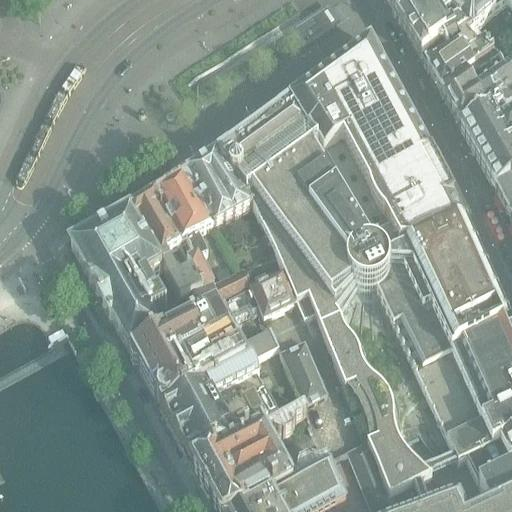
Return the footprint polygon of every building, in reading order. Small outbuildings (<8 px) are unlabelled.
[(441,24),(452,18),(449,13),(438,0),(435,2),(434,1),(430,5),(426,0),(384,0),(392,13),(402,30),(418,58),(418,59),(426,73),(462,50),(461,48),(467,44),(466,43),(468,42),(457,29),(452,33),(450,31),(447,33),(441,24)] [(508,7),(502,0),(426,0),(430,5),(434,1),(433,0),(450,0),(456,6),(449,13),(452,18),(458,25),(456,27),(457,29),(468,42),(472,39),(508,7)] [(511,0),(502,0),(508,7),(511,11),(511,0)] [(291,35),(301,51),(319,39),(335,29),(324,13),(291,35)] [(441,98),(494,63),(484,51),(476,56),(469,47),(467,44),(461,48),(462,50),(426,73),(427,75),(441,98)] [(429,161),(379,68),(380,67),(369,48),(351,61),(290,106),(291,106),(290,107),(289,106),(288,107),(323,161),(326,159),(376,242),(373,244),(388,265),(463,229),(447,196),(447,195),(435,172),(429,161)] [(460,132),(511,97),(511,88),(494,63),(441,98),(441,99),(445,107),(459,131),(460,132)] [(511,97),(460,132),(496,197),(511,188),(511,97)] [(511,339),(509,333),(509,332),(500,312),(464,231),(463,229),(388,265),(373,244),(323,161),(288,107),(279,114),(227,152),(216,159),(217,160),(234,183),(251,215),(252,215),(274,259),(283,281),(297,312),(303,328),(315,323),(345,394),(346,393),(352,400),(357,407),(361,416),(364,422),(366,429),(368,437),(369,443),(369,447),(367,448),(346,458),(348,461),(368,511),(389,511),(391,511),(406,504),(403,496),(432,483),(429,481),(457,468),(458,470),(465,466),(487,511),(491,511),(511,502),(511,339)] [(234,183),(217,160),(186,181),(214,236),(251,215),(234,183)] [(197,243),(214,236),(186,181),(154,202),(182,250),(186,248),(190,256),(189,256),(192,261),(186,265),(192,274),(203,295),(203,296),(215,291),(201,265),(208,261),(197,243)] [(511,188),(496,197),(495,197),(497,199),(505,214),(504,214),(505,216),(510,227),(511,227),(511,229),(511,228),(511,188)] [(166,259),(180,251),(182,250),(154,202),(154,201),(128,218),(161,274),(163,273),(180,305),(203,295),(192,274),(178,280),(166,259)] [(155,301),(145,284),(161,274),(128,218),(70,251),(89,285),(88,285),(110,326),(111,325),(130,359),(162,341),(151,323),(166,315),(158,300),(155,301)] [(196,324),(252,296),(252,295),(244,278),(237,281),(220,288),(215,291),(203,296),(185,305),(196,324)] [(297,312),(283,281),(252,295),(252,296),(261,313),(257,316),(262,329),(297,312)] [(246,350),(234,328),(257,316),(261,313),(252,296),(196,324),(162,341),(130,359),(145,387),(147,391),(161,416),(251,369),(279,355),(270,337),(246,350)] [(327,402),(305,348),(279,360),(303,412),(305,414),(327,402)] [(278,426),(255,386),(260,383),(251,369),(161,416),(192,473),(278,426)] [(273,438),(274,440),(275,439),(277,441),(278,441),(280,442),(282,442),(283,443),(294,436),(293,435),(294,434),(295,433),(295,431),(295,428),(308,420),(305,414),(303,412),(278,426),(192,473),(213,511),(253,511),(329,472),(326,464),(318,468),(318,467),(316,468),(316,467),(314,466),(312,466),(310,466),(309,464),(298,471),(299,472),(298,473),(297,475),(297,477),(297,478),(295,479),(296,481),(289,486),(265,442),(273,438)] [(511,511),(511,502),(491,511),(420,511),(419,510),(413,511),(338,511),(345,509),(329,472),(253,511),(511,511)]
